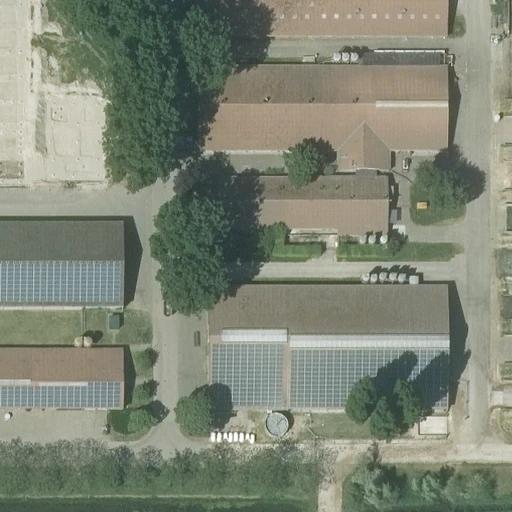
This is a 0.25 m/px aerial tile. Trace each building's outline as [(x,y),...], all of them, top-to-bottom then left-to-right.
[(0,0),(0,180),(21,180),(21,0),(0,0)] [(445,0),(206,0),(207,38),(445,38),(445,0)] [(445,154),(445,70),(197,70),(197,154),(336,154),(336,174),(366,174),(366,181),(197,181),(197,232),(386,232),(386,182),(374,182),(374,173),(387,174),(387,154),(445,154)] [(0,322),(121,322),(121,231),(0,231),(0,322)] [(448,291),(203,288),(206,428),(448,431),(448,291)] [(123,352),(0,353),(0,419),(123,421),(123,352)]
